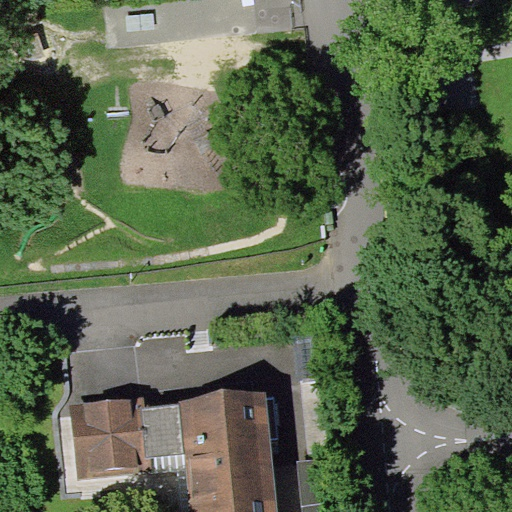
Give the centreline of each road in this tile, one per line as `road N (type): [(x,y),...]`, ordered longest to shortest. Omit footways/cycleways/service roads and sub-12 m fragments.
road 1 (residential): [(0,321),(366,277)]
road 2 (residential): [(345,0),(366,277)]
road 3 (residential): [(366,277),(387,461)]
road 4 (residential): [(511,443),(387,461)]
